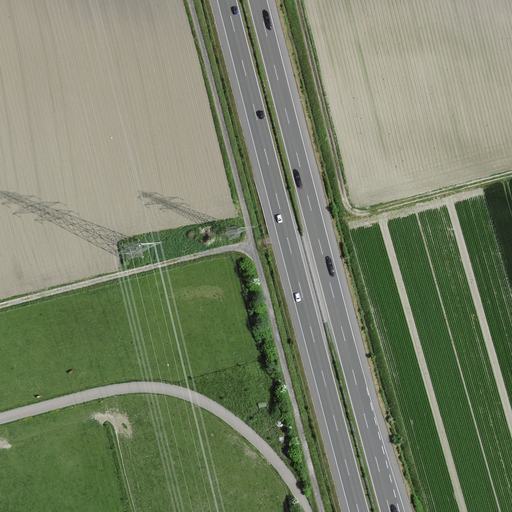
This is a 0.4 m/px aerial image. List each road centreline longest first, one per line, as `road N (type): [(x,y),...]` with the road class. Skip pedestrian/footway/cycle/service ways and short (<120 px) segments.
road 1 (unclassified): [(322,511),(189,0)]
road 2 (motorway): [(227,0),(358,511)]
road 3 (motorway): [(389,511),(258,0)]
road 4 (track): [(294,0),(350,209),(511,174)]
road 5 (track): [(0,418),(114,389),(167,389),(232,418),(277,464),(306,511)]
road 6 (track): [(249,244),(0,305)]
